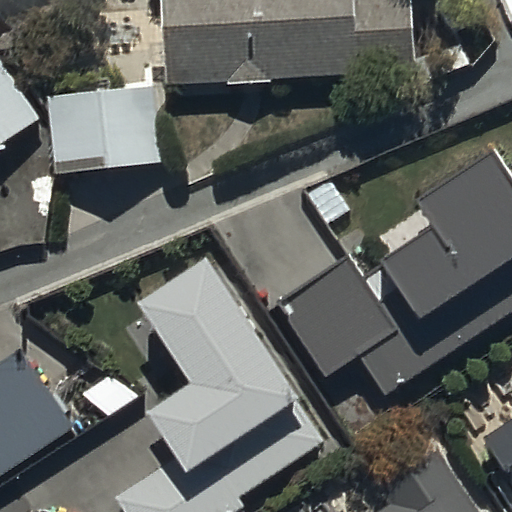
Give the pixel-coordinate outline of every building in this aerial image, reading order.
[(163,0),(167,88),(168,88),(414,76),(410,0),(163,0)] [(1,68),(0,68),(0,158),(41,132),(1,68)] [(50,101),(55,178),(161,171),(156,94),(50,101)] [(359,276),(336,248),(258,300),(319,391),(351,369),(376,406),(511,315),(511,168),(494,142),(400,205),(421,235),(359,276)] [(205,257),(138,302),(191,382),(145,413),(176,458),(117,498),(126,511),(247,511),(239,499),(328,439),(205,257)] [(61,300),(41,329),(105,373),(125,344),(61,300)] [(0,481),(73,432),(22,358),(0,373),(0,481)] [(511,396),(482,417),(511,460),(511,396)] [(471,511),(430,448),(375,484),(383,496),(358,511),(471,511)]
